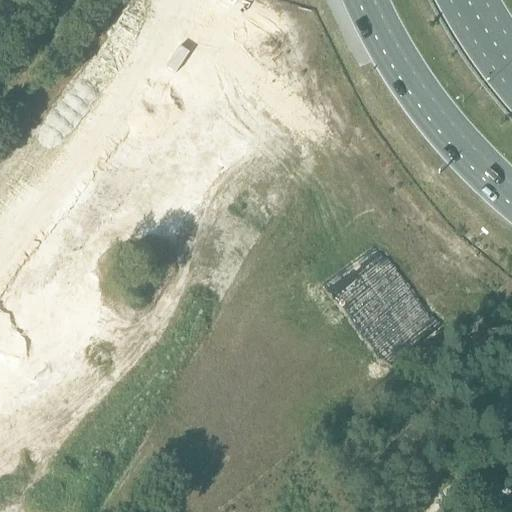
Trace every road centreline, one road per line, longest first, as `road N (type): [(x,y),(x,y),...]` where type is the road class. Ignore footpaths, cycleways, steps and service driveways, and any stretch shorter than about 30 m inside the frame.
road 1 (track): [(256,0),(319,113),(334,155),(336,195),(303,304),(187,511)]
road 2 (primary): [(364,0),(444,128),(511,194)]
